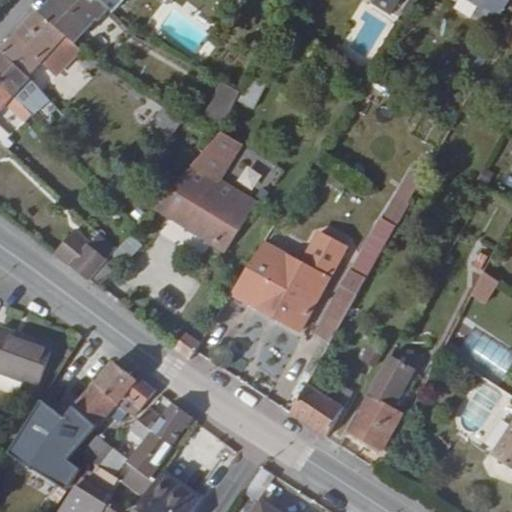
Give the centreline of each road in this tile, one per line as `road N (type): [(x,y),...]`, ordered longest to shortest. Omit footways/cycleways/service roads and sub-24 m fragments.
road 1 (tertiary): [(268,438),(0,245)]
road 2 (tertiary): [(384,511),(268,438)]
